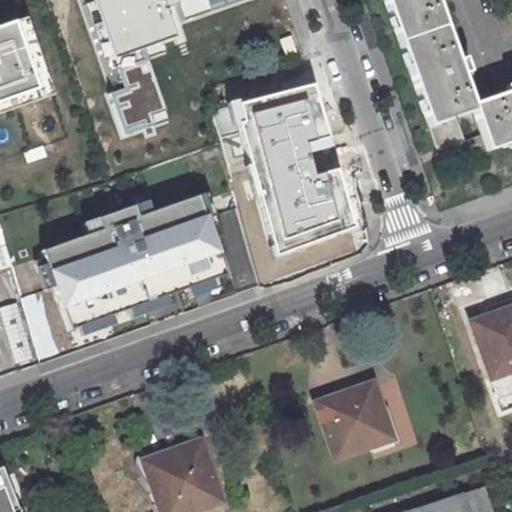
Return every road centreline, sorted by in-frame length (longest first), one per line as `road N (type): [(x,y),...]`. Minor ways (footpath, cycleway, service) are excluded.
road 1 (residential): [(418,255),(0,404)]
road 2 (residential): [(418,255),(331,0)]
